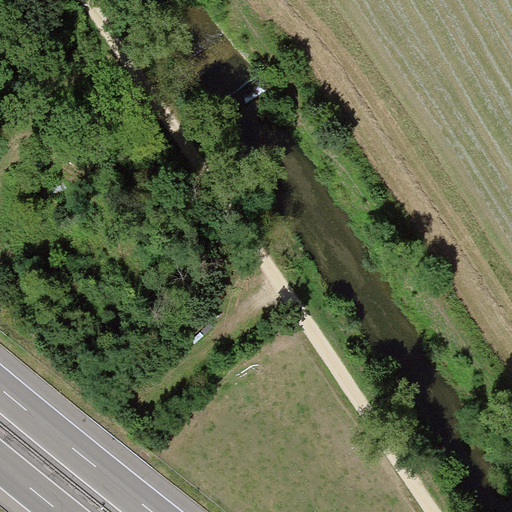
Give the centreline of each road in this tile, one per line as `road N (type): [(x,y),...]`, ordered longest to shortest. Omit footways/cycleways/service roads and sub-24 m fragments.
road 1 (track): [(434,511),(82,0)]
road 2 (motorway): [(155,511),(0,385)]
